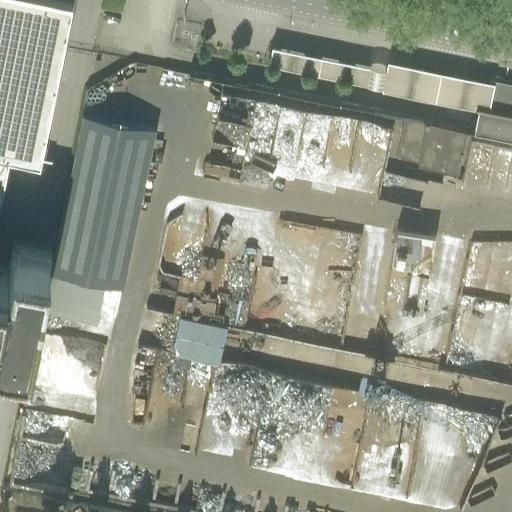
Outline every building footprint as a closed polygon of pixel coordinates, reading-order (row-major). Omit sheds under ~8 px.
[(39,162),(70,12),(72,4),(51,0),(0,0),(0,195),(8,156),(39,162)] [(387,82),(387,85),(493,106),(499,76),(391,54),(390,63),(276,41),(272,59),(387,82)] [(478,105),(477,108),(473,129),(511,137),(511,81),(490,77),(484,104),(475,102),(474,104),(478,105)] [(50,270),(95,280),(123,285),(154,125),(82,111),(50,270)] [(407,116),(403,135),(399,157),(458,169),(467,128),(407,116)] [(213,285),(218,257),(197,254),(199,237),(189,235),(190,224),(165,220),(157,270),(176,273),(169,311),(207,317),(212,285),(213,285)] [(422,310),(433,232),(390,226),(379,304),(422,310)] [(0,353),(28,359),(30,347),(45,273),(51,246),(13,238),(7,266),(0,264),(0,353)] [(172,311),(164,349),(212,360),(220,322),(172,311)] [(511,358),(482,355),(481,364),(472,363),(471,374),(505,378),(506,373),(511,373),(511,358)] [(248,363),(209,356),(194,447),(232,453),(248,363)] [(145,383),(136,418),(169,426),(178,391),(145,383)] [(467,511),(486,412),(397,395),(395,407),(396,408),(390,439),(405,442),(401,463),(395,462),(392,477),(401,478),(397,497),(467,511)]
